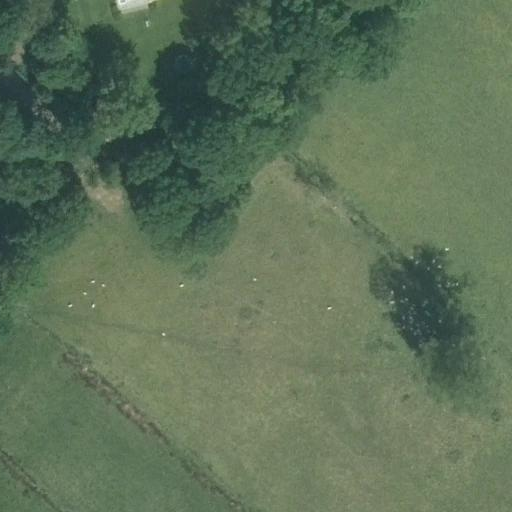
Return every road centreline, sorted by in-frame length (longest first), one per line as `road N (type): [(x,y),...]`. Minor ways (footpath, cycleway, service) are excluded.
road 1 (track): [(351,0),(314,23),(227,166),(187,174),(113,153),(81,157)]
road 2 (track): [(0,249),(81,157)]
